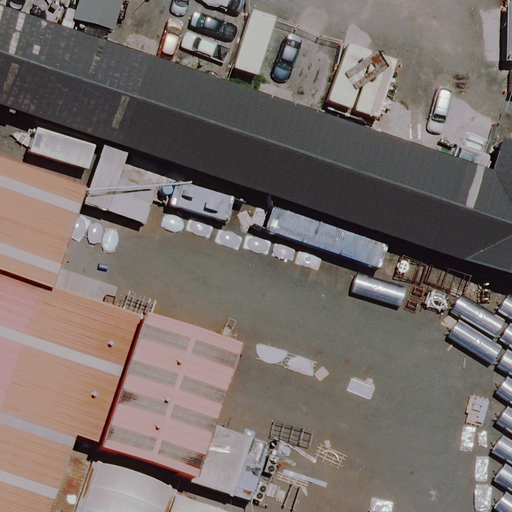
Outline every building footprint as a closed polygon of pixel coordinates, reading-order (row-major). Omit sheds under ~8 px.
[(138,0),(74,0),(67,23),(125,42),(138,0)] [(0,107),(511,280),(511,149),(493,143),(483,173),(0,10),(0,107)] [(69,189),(0,165),(0,511),(38,511),(64,435),(78,440),(119,316),(36,289),(69,189)] [(215,348),(119,316),(78,440),(80,449),(87,452),(171,479),(215,348)] [(171,479),(87,452),(67,511),(220,511),(167,494),(171,479)]
